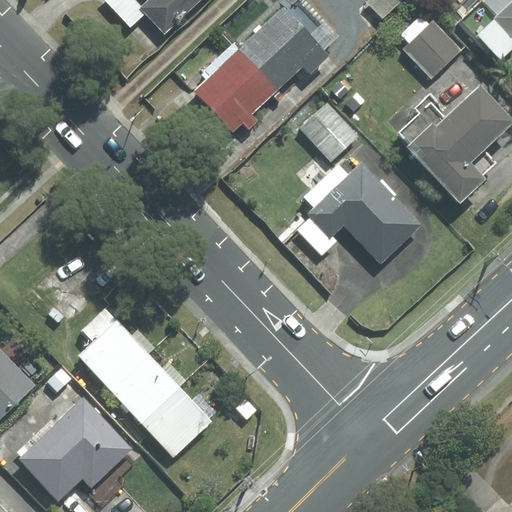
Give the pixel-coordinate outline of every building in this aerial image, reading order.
[(151,0),(105,0),(131,26),(145,12),(142,9),(151,0)] [(165,33),(200,0),(151,0),(142,9),(145,12),(165,33)] [(400,0),(368,0),(367,2),(383,18),(400,0)] [(511,0),(486,0),(484,2),(498,16),(479,34),(501,59),(511,48),(511,0)] [(239,48),(279,90),(303,66),(311,74),(329,55),(283,7),(239,48)] [(461,50),(433,21),(429,25),(421,16),(401,35),(409,44),(404,49),(432,77),(461,50)] [(252,115),(279,90),(239,48),(234,42),(201,73),(207,80),(196,89),(234,129),(242,122),(249,129),(258,121),(252,115)] [(511,121),(480,88),(451,116),(430,95),(416,108),(420,113),(400,133),(410,144),(407,146),(461,202),(485,179),(482,175),(494,163),(482,150),(511,121)] [(358,135),(327,102),(301,128),(332,160),(358,135)] [(421,226),(361,164),(349,176),(338,164),(305,196),(315,207),(308,214),(311,217),(298,230),(322,255),(336,241),(332,237),(344,225),(381,264),(421,226)] [(92,341),(77,355),(109,389),(148,353),(154,348),(138,330),(132,336),(105,308),(81,330),(92,341)] [(0,418),(34,386),(0,350),(0,418)] [(109,389),(141,423),(180,387),(186,381),(168,361),(161,367),(148,353),(109,389)] [(199,393),(192,399),(180,387),(141,423),(172,457),(211,422),(209,419),(217,411),(199,393)] [(119,476),(134,462),(126,453),(130,449),(84,401),(56,427),(51,421),(16,454),(59,499),(83,476),(92,486),(90,495),(100,506),(122,487),(123,481),(119,476)]
